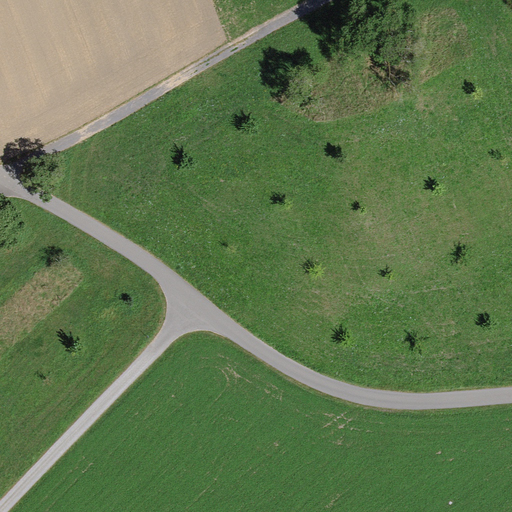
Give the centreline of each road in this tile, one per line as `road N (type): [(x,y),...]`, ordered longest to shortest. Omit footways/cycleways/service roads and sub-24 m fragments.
road 1 (residential): [(0,176),(134,252),(242,336),(328,385),(401,401),(511,395)]
road 2 (track): [(0,176),(322,0)]
road 3 (track): [(0,511),(198,303)]
